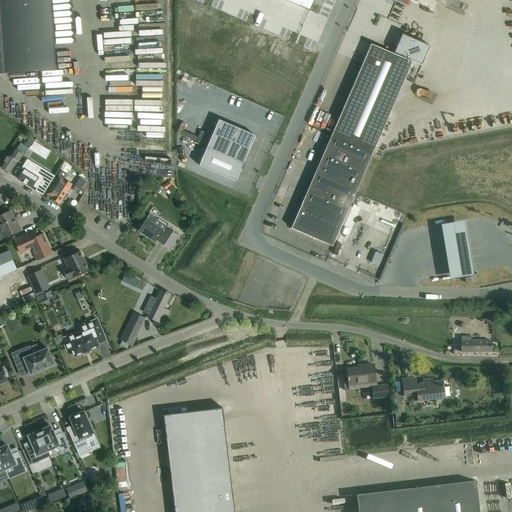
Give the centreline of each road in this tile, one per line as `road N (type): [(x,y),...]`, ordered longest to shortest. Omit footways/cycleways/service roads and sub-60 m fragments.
road 1 (unclassified): [(350,0),(254,219),(257,242),(366,291),(511,290)]
road 2 (residential): [(511,360),(453,359),(363,331),(232,314)]
road 3 (residential): [(232,314),(0,177)]
road 4 (residential): [(0,413),(232,314)]
